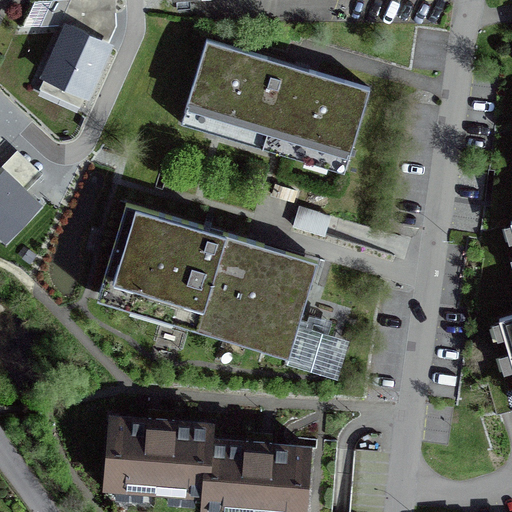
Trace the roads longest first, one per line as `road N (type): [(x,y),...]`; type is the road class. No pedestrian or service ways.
road 1 (residential): [(399,511),(468,0)]
road 2 (unknown): [(302,51),(454,93)]
